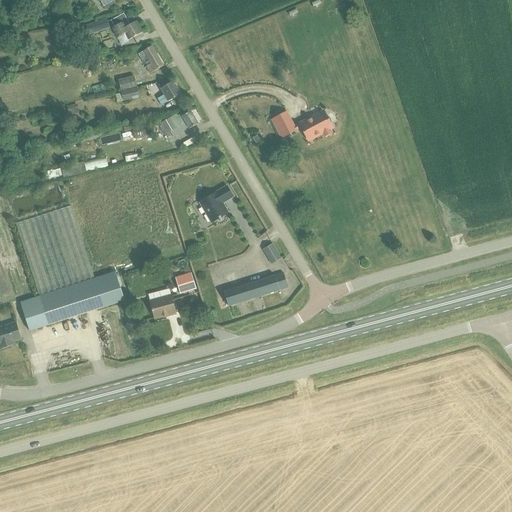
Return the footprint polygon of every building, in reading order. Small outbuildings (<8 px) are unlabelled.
[(99,0),(104,8),(107,6),(109,9),(117,5),(115,2),(117,0),(99,0)] [(336,7),(328,10),(330,16),(338,13),(336,7)] [(124,14),(111,21),(115,27),(113,28),(118,38),(119,37),(121,41),(125,42),(129,40),(143,32),(137,21),(130,25),(124,14)] [(110,28),(107,19),(86,25),(89,35),(110,28)] [(30,34),(14,38),(15,43),(31,40),(30,34)] [(145,65),(147,64),(148,66),(146,67),(150,74),(163,67),(152,47),(151,48),(150,46),(147,48),(148,50),(139,55),(145,65)] [(137,87),(135,76),(118,80),(121,91),(137,87)] [(97,94),(106,92),(105,83),(95,85),(97,94)] [(181,95),(173,83),(167,87),(164,83),(160,86),(165,95),(158,99),(162,105),(168,101),(169,102),(181,95)] [(140,97),(137,87),(121,91),(124,101),(140,97)] [(78,104),(68,106),(70,115),(80,113),(78,104)] [(333,127),(324,110),(311,117),(311,118),(309,119),(308,119),(300,123),(301,124),(295,127),(287,112),(272,120),(282,138),(297,130),(297,129),(302,127),(310,141),(318,136),(317,135),(323,132),(325,136),(332,132),(330,128),(333,127)] [(177,114),(159,125),(165,136),(170,133),(174,138),(190,129),(198,124),(191,111),(183,116),(182,114),(178,116),(177,114)] [(152,136),(149,124),(133,128),(136,140),(152,136)] [(124,140),(135,137),(133,130),(122,133),(124,140)] [(97,133),(78,138),(79,142),(98,138),(97,133)] [(44,173),(46,182),(64,178),(86,172),(108,167),(106,157),(84,163),(84,162),(62,168),(62,169),(44,173)] [(223,217),(228,213),(222,203),(233,196),(227,186),(199,202),(205,212),(207,213),(213,222),(218,219),(219,221),(221,221),(222,220),(223,218),(223,217)] [(71,206),(16,223),(40,296),(21,303),(30,331),(125,301),(116,272),(94,279),(71,206)] [(282,258),(273,244),(264,249),(272,264),(282,258)] [(197,289),(192,273),(176,278),(181,294),(197,289)] [(285,273),(242,286),(224,292),(229,307),(247,300),(290,287),(285,273)] [(159,292),(149,294),(155,319),(169,315),(169,316),(177,314),(172,296),(161,299),(159,292)] [(10,346),(9,344),(22,339),(17,322),(0,327),(0,346),(1,349),(10,346)]
